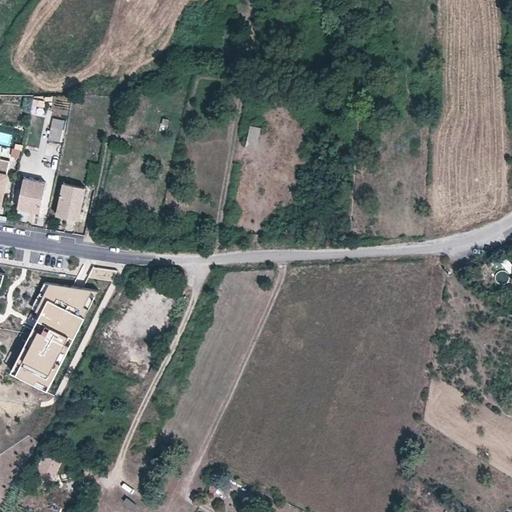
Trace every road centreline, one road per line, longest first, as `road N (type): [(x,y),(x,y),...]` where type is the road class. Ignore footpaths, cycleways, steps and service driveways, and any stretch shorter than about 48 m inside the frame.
road 1 (unclassified): [(0,235),(152,259),(251,259),(419,248),(511,221)]
road 2 (track): [(108,511),(124,442),(216,240),(250,32)]
road 3 (track): [(213,511),(191,500),(185,485),(283,278),(283,257)]
